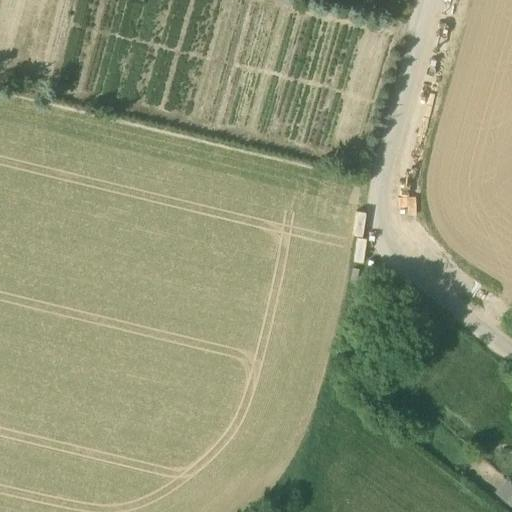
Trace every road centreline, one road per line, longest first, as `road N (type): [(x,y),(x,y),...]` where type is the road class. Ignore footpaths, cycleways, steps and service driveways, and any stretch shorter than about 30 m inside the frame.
road 1 (unclassified): [(511,351),(396,264),(380,238),(374,192),(429,0)]
road 2 (track): [(302,511),(308,460),(365,256),(380,238)]
